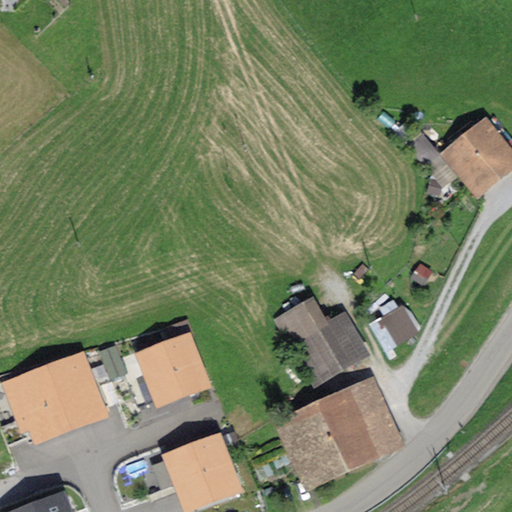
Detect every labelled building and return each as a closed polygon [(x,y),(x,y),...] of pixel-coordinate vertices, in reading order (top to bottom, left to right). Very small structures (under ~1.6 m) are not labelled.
[(443,185),(444,186),(459,174),(478,198),(511,170),(511,143),(488,115),(442,153),(447,159),(432,172),(437,178),(443,185)] [(421,164),(438,150),(419,125),(402,138),(421,164)] [(428,192),(441,195),(443,185),(437,178),(431,177),(428,192)] [(425,286),(434,271),(419,262),(410,277),(425,286)] [(314,386),(372,353),(346,309),(330,318),(315,293),(274,317),(314,386)] [(385,352),(420,329),(404,303),(368,325),(385,352)] [(209,393),(188,342),(140,360),(160,412),(209,393)] [(83,359),(6,388),(24,433),(29,431),(36,449),(107,422),(83,359)] [(306,490),(407,444),(375,374),(274,420),(306,490)] [(219,441),(168,461),(187,511),(198,511),(240,496),(219,441)] [(67,511),(63,501),(32,511),(67,511)]
